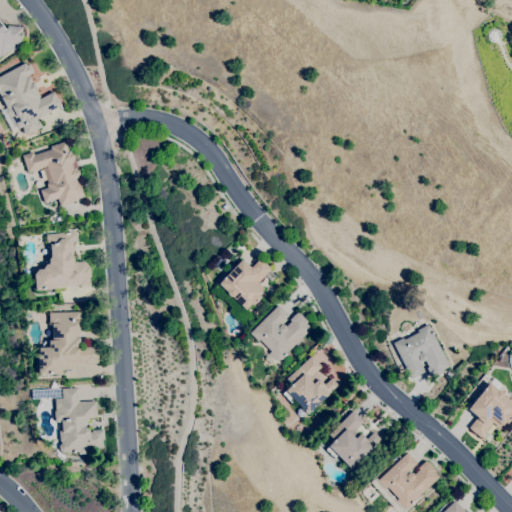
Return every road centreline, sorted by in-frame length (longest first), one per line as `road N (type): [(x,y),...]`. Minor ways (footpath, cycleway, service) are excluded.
road 1 (residential): [(511,509),(373,374),(313,273),(258,217),(207,145),(163,119),(97,125)]
road 2 (residential): [(34,0),(78,71),(112,192),(131,511)]
